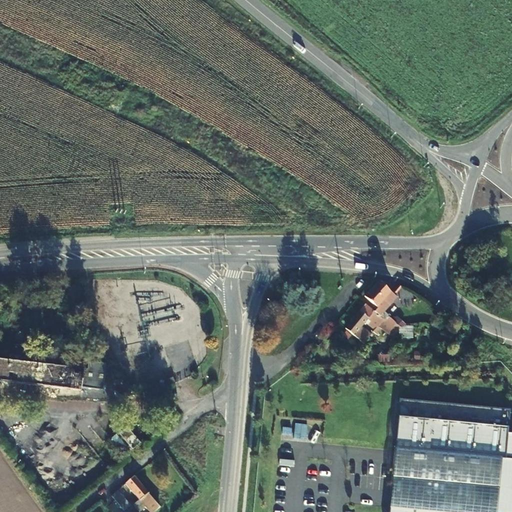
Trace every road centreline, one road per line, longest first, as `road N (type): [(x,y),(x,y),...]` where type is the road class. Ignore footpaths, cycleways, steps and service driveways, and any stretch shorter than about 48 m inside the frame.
road 1 (tertiary): [(331,241),(0,252)]
road 2 (unclassified): [(245,0),(413,137)]
road 3 (tertiary): [(277,260),(382,269),(449,299)]
road 4 (tertiary): [(0,270),(173,259)]
road 5 (tertiary): [(226,511),(241,340)]
